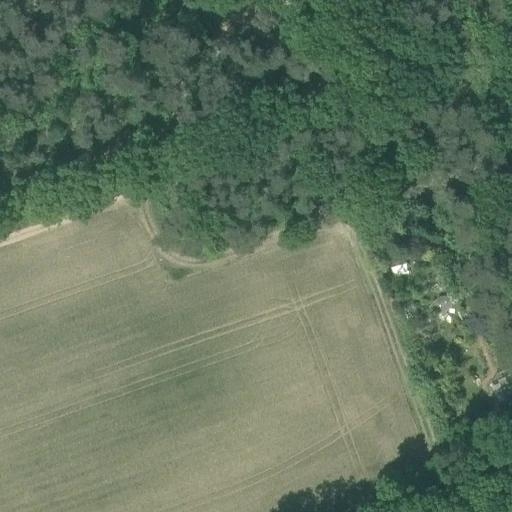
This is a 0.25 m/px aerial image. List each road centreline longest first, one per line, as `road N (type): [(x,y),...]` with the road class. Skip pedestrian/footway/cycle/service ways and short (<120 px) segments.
road 1 (track): [(410,64),(344,92),(282,136),(220,139),(98,206),(0,240)]
road 2 (unclassified): [(511,122),(297,0)]
